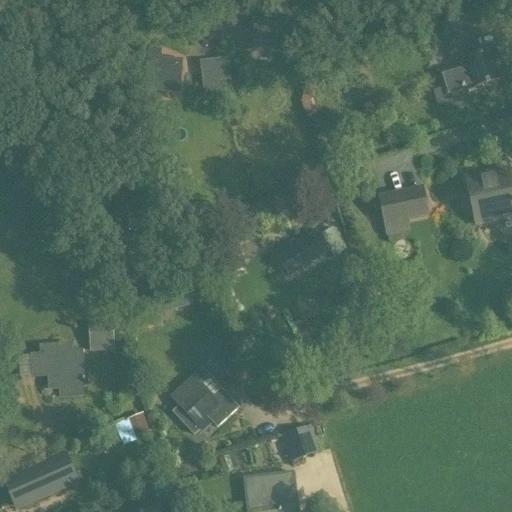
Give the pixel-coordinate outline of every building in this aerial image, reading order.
[(253,21),(254,43),(257,43),(260,45),(268,49),(272,49),(287,49),(287,36),(301,35),(300,12),(287,12),(287,11),(275,11),(275,20),(253,21)] [(451,56),(476,49),(470,26),(445,33),(451,56)] [(180,84),(181,61),(160,60),(160,51),(149,50),(147,89),(162,89),(166,89),(174,86),(177,84),(180,84)] [(466,90),(500,81),(491,51),(467,58),(468,63),(437,72),(444,96),(449,99),(467,94),(466,90)] [(232,56),(204,61),(210,98),(239,94),(232,56)] [(332,113),(333,79),(307,79),(306,112),(332,113)] [(476,225),(511,217),(511,189),(508,171),(466,180),(470,193),(469,194),(476,225)] [(135,195),(142,195),(142,186),(118,187),(120,227),(137,226),(135,195)] [(385,225),(428,216),(422,189),(379,198),(385,225)] [(333,257),(345,250),(333,229),(320,237),(318,233),(277,257),(288,277),(330,252),(333,257)] [(170,300),(174,313),(191,309),(187,295),(170,300)] [(89,341),(114,339),(113,326),(88,328),(89,341)] [(50,389),(59,388),(60,400),(83,399),(83,387),(81,353),(70,354),(69,347),(41,349),(42,357),(33,357),(34,376),(49,375),(50,389)] [(224,373),(244,395),(255,385),(235,363),(224,373)] [(172,400),(179,407),(172,414),(194,437),(201,431),(202,432),(211,423),(217,430),(239,410),(222,391),(213,400),(194,380),(172,400)] [(135,437),(148,433),(143,415),(130,418),(135,437)] [(310,427),(282,436),(290,463),(319,453),(310,427)] [(62,487),(51,463),(5,483),(16,507),(62,487)] [(297,511),(293,474),(244,480),(247,511),(260,511),(279,510),(279,511),(297,511)]
